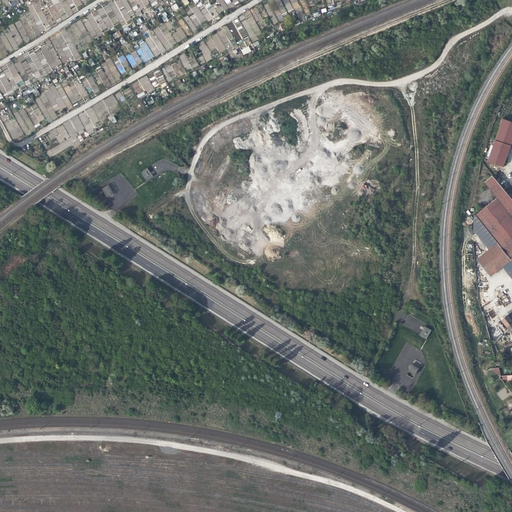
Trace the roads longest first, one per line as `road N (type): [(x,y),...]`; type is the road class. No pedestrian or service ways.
road 1 (trunk): [(0,172),(393,418),(511,476)]
road 2 (trunk): [(511,461),(396,406),(0,158)]
